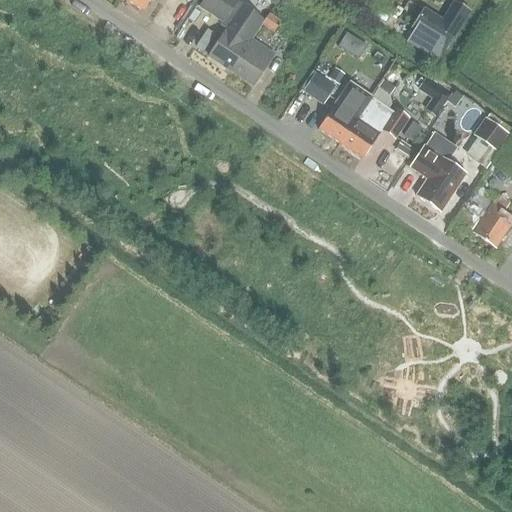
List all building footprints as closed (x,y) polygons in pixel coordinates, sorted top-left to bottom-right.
[(150,0),(126,0),(143,11),(150,0)] [(231,70),(251,40),(264,21),(238,2),(239,0),(204,0),(200,6),(223,22),(221,24),(227,28),(209,55),(231,70)] [(442,50),(466,11),(453,3),(441,21),(423,9),(410,30),(442,50)] [(269,15),(262,26),(270,32),(278,21),(269,15)] [(345,33),(336,47),(357,60),(365,46),(345,33)] [(251,40),(231,70),(253,85),(274,55),(251,40)] [(334,71),(328,80),(337,87),(344,77),(334,71)] [(316,73),(302,93),(322,106),(335,86),(316,73)] [(424,80),(417,91),(442,108),(449,96),(424,80)] [(348,85),(319,129),(341,143),(370,100),(348,85)] [(370,100),(341,143),(363,158),(381,131),(395,141),(409,120),(393,109),(391,113),(387,111),(390,105),(388,97),(377,89),(370,100)] [(473,137),(495,152),(507,135),(485,120),(473,137)] [(421,129),(412,123),(403,137),(412,143),(421,129)] [(423,147),(409,168),(427,180),(417,195),(441,211),(464,176),(447,165),(456,151),(431,134),(423,147)] [(511,134),(492,163),(511,177),(511,134)] [(472,209),(484,217),(474,232),(497,248),(511,224),(511,215),(506,211),(511,203),(495,193),(492,198),(483,192),(472,209)] [(460,455),(458,457),(475,468),(480,460),(464,449),(460,455)]
